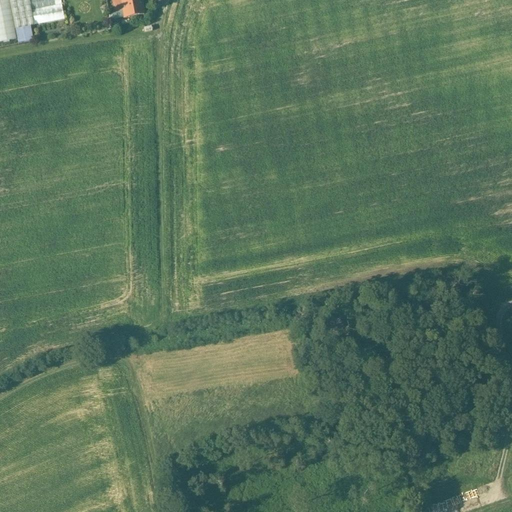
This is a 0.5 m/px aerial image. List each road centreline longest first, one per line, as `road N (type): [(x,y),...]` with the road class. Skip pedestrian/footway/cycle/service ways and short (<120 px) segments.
road 1 (track): [(167,0),(157,24),(165,315),(132,337),(129,359),(63,366),(0,398)]
road 2 (track): [(486,511),(503,505),(499,477),(511,398),(496,316),(511,304)]
road 3 (track): [(129,359),(163,511)]
